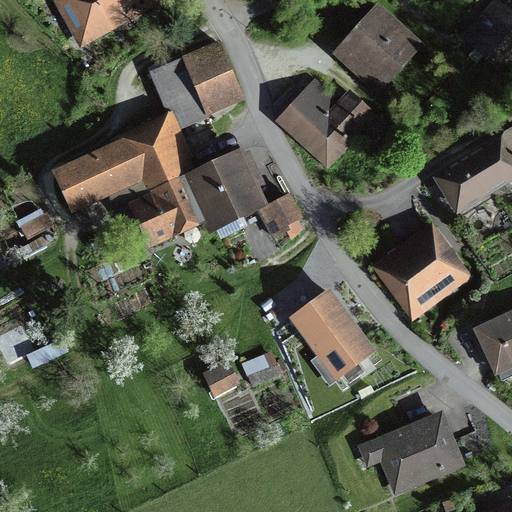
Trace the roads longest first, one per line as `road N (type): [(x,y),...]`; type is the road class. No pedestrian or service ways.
road 1 (residential): [(511,422),(375,303),(282,153),(209,0)]
road 2 (unknown): [(314,209),(380,199),(511,118)]
